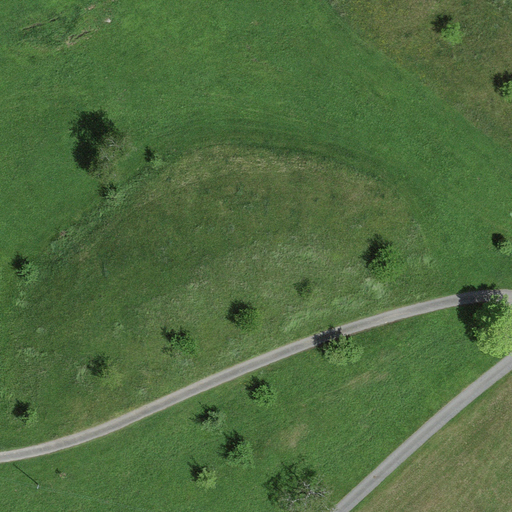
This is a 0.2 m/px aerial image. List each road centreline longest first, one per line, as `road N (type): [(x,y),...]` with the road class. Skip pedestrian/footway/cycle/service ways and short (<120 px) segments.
road 1 (track): [(0,453),(160,406),(350,326),(487,291),(511,295)]
road 2 (unclassified): [(511,362),(344,511)]
